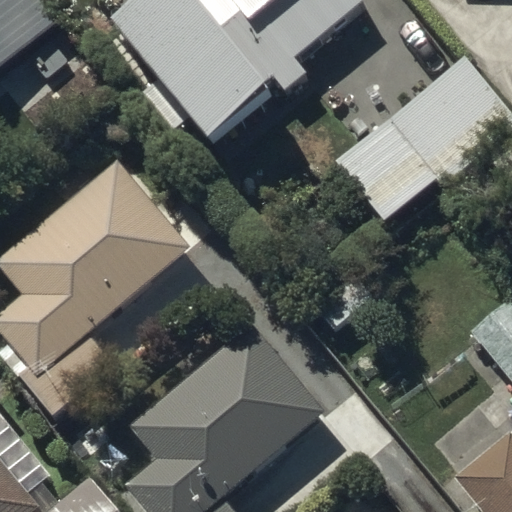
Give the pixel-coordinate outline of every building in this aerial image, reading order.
[(71,42),(35,0),(0,0),(0,91),(5,97),(71,42)] [(181,0),(174,0),(117,46),(215,167),(277,116),(266,102),(275,94),(285,106),(309,87),(298,73),(367,17),(353,0),(194,0),(187,7),(181,0)] [(511,129),(461,65),(328,169),(380,234),(511,130),(511,129)] [(92,351),(192,260),(118,174),(0,277),(0,280),(26,309),(0,332),(0,345),(30,379),(22,387),(59,427),(115,376),(92,351)] [(511,293),(463,336),(511,392),(511,293)] [(326,420),(254,338),(134,443),(160,473),(130,500),(141,511),(223,511),(222,511),(326,420)] [(0,411),(6,407),(0,400),(0,511),(33,511),(32,511),(56,491),(0,423),(0,411)] [(511,511),(511,452),(459,496),(472,511),(511,511)] [(111,511),(94,490),(66,511),(111,511)]
